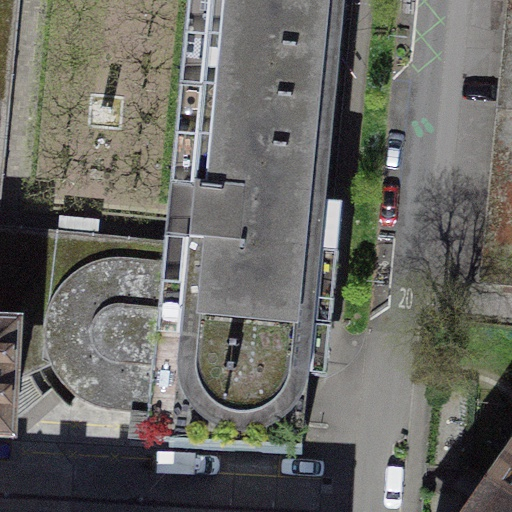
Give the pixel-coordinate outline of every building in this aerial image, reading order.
[(0,0),(0,13),(17,15),(18,0),(0,0)] [(213,0),(211,25),(341,32),(343,0),(213,0)] [(0,187),(7,121),(17,15),(0,13),(0,263),(98,269),(100,238),(0,228),(0,187)] [(321,242),(341,32),(211,25),(190,246),(174,415),(171,445),(169,444),(169,448),(302,455),(302,451),(301,451),(321,242)] [(511,45),(489,284),(511,286),(511,45)] [(0,330),(14,331),(15,314),(38,316),(39,306),(45,308),(51,311),(47,319),(46,324),(46,329),(46,335),(46,342),(47,348),(48,354),(50,360),(53,366),(55,371),(57,375),(60,379),(63,383),(66,386),(69,390),(73,393),(77,396),(81,399),(85,401),(89,403),(94,405),(98,407),(103,408),(109,409),(114,409),(174,415),(190,246),(100,238),(98,269),(0,263),(0,330)] [(15,331),(14,331),(0,330),(0,438),(9,439),(15,331)] [(511,460),(493,488),(511,501),(511,460)] [(511,511),(511,501),(493,488),(475,511),(511,511)]
